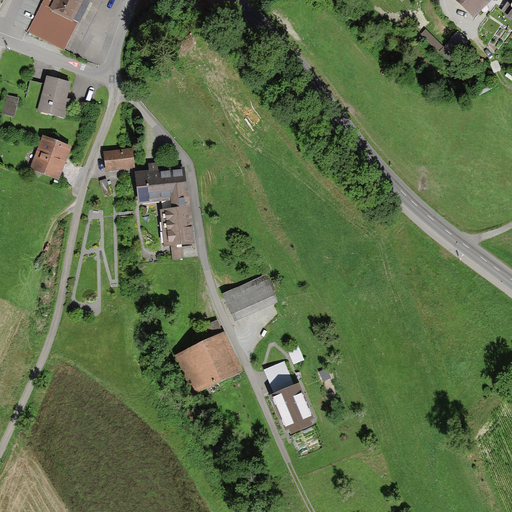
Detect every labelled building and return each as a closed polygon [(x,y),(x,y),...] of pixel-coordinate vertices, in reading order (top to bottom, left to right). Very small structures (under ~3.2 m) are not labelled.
[(43,0),(27,31),(64,51),(90,0),(43,0)] [(455,0),(474,18),(491,0),(493,0),(494,1),(495,0),(509,0),(510,1),(510,0),(455,0)] [(511,5),(508,3),(502,10),(508,15),(507,16),(511,19),(511,5)] [(67,119),(73,99),(67,97),(71,83),(47,76),(37,111),(67,119)] [(1,113),(14,117),(20,99),(6,95),(1,113)] [(29,168),(59,180),(72,146),(42,134),(29,168)] [(132,148),(103,152),(106,172),(135,168),(132,148)] [(148,170),(136,171),(139,203),(161,201),(162,208),(160,208),(164,247),(170,246),(171,260),(183,258),(182,245),(196,243),(185,167),(159,169),(158,163),(148,164),(148,170)] [(107,179),(100,181),(105,197),(111,195),(107,179)] [(223,293),(236,321),(278,302),(266,275),(223,293)] [(244,370),(225,331),(222,332),(217,321),(197,331),(203,342),(176,355),(195,394),(244,370)] [(298,345),(288,350),(294,364),(304,360),(298,345)] [(274,393),(294,384),(284,361),(264,369),(274,393)] [(327,368),(319,372),(323,381),(331,378),(327,368)] [(294,384),(274,393),(270,395),(285,430),(290,428),(292,433),(313,424),(311,420),(315,418),(300,382),(294,384)]
